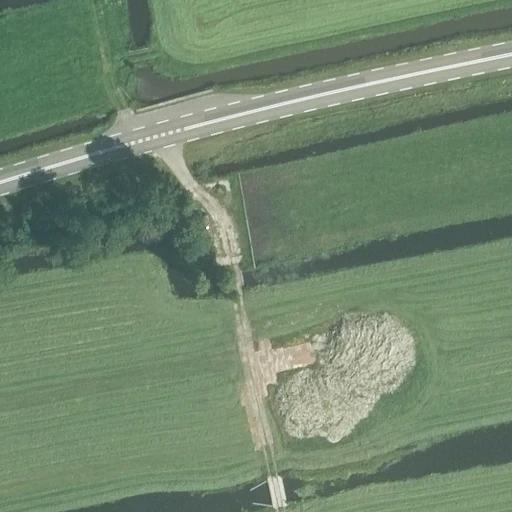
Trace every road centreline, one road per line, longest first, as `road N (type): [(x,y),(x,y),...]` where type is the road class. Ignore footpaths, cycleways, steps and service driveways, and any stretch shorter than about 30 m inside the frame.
road 1 (track): [(282,511),(225,211),(179,177),(115,92),(97,0)]
road 2 (secondary): [(0,184),(138,142),(511,64)]
